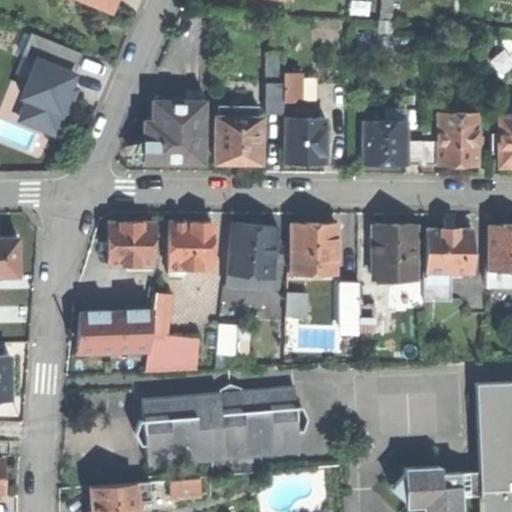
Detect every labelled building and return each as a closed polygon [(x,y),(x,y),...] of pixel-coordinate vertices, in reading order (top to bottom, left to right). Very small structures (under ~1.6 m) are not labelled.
[(265,93),(282,93),(282,73),(282,52),(265,53),(265,93)] [(81,75),(37,56),(19,99),(27,103),(20,121),(54,136),(81,75)] [(282,101),(300,101),(299,73),(282,73),(282,93),(282,101)] [(184,91),(184,104),(200,104),(200,91),(184,91)] [(172,162),(201,162),(200,104),(184,104),(152,104),(152,123),(144,123),(144,162),(172,162)] [(436,104),(436,112),(463,112),(463,104),(436,104)] [(218,107),(218,118),(258,118),(258,107),(218,107)] [(294,109),(294,118),(307,118),(307,109),(294,109)] [(384,109),(383,121),(405,121),(405,109),(384,109)] [(455,164),(475,164),(476,112),(463,112),(436,112),(436,129),(436,164),(455,164)] [(511,165),(511,115),(498,115),(497,165),(511,165)] [(238,162),(259,162),(259,145),(261,145),(261,130),(259,130),(259,118),(258,118),(218,118),(215,118),(215,162),(238,162)] [(305,163),(324,163),(324,118),(307,118),(294,118),(284,118),(284,163),(305,163)] [(383,164),(405,164),(405,136),(405,121),(383,121),(361,121),(361,164),(383,164)] [(421,164),(436,164),(436,129),(421,129),(421,136),(421,164)] [(405,164),(421,164),(421,136),(405,136),(405,164)] [(106,265),(151,264),(150,222),(127,223),(106,223),(106,265)] [(185,223),(166,223),(166,273),(179,273),(179,268),(209,268),(209,223),(185,223)] [(255,226),(231,223),(226,273),(248,276),(247,284),(257,285),(256,295),(261,295),(261,290),(268,291),(274,228),(255,226)] [(310,224),(288,224),(288,274),(333,274),(333,224),(310,224)] [(487,225),(487,269),(511,269),(511,224),(505,225),(487,225)] [(372,225),(372,281),(412,281),(412,225),(391,225),(372,225)] [(424,229),(424,272),(449,272),(469,272),(469,229),(446,229),(424,229)] [(0,236),(0,274),(17,274),(17,237),(0,236)] [(449,301),(449,272),(424,272),(421,272),(421,301),(449,301)] [(356,282),(338,282),(338,332),(356,332),(356,306),(356,282)] [(125,333),(148,336),(153,293),(130,290),(125,333)] [(287,313),(307,313),(307,292),(287,292),(287,313)] [(148,336),(163,338),(163,336),(169,295),(153,293),(148,336)] [(221,298),(219,319),(231,320),(234,299),(221,298)] [(389,307),(356,306),(356,332),(388,332),(389,307)] [(217,352),(247,355),(250,329),(220,325),(217,352)] [(196,339),(163,336),(163,338),(148,336),(143,373),(194,371),(196,339)] [(9,354),(0,354),(0,397),(10,397),(9,377),(9,354)] [(478,511),(511,511),(511,380),(473,382),(477,468),(478,494),(478,511)] [(146,443),(148,463),(212,458),(213,475),(262,471),(261,455),(301,452),(299,431),(297,406),(296,384),(241,388),(241,391),(231,386),(223,391),(220,390),(142,397),(144,417),(146,443)] [(302,406),(297,406),(299,431),(304,430),(309,418),(302,406)] [(142,443),(146,443),(144,417),(139,418),(135,427),(135,431),(135,434),(142,443)] [(459,511),(459,495),(478,494),(477,468),(438,470),(437,463),(402,464),(402,469),(389,484),(403,498),(403,503),(420,502),(420,511),(459,511)] [(169,480),(171,497),(200,494),(199,477),(169,480)] [(149,481),(135,482),(137,501),(151,500),(149,481)] [(137,511),(137,501),(135,482),(90,486),(91,501),(92,510),(90,511),(137,511)]
